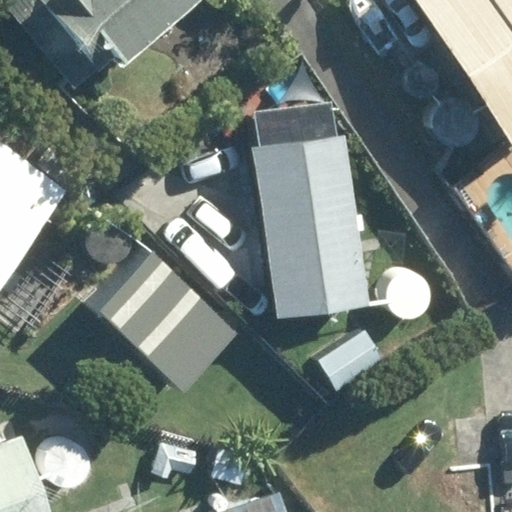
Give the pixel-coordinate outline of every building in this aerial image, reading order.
[(5,0),(69,75),(114,37),(118,43),(169,0),(5,0)] [(511,0),(424,0),(508,132),(511,128),(511,0)] [(340,126),(250,137),(272,303),(362,292),(340,126)] [(22,269),(6,259),(60,180),(71,187),(84,170),(42,141),(33,156),(0,133),(0,287),(6,291),(22,269)] [(137,244),(83,298),(170,385),(224,332),(137,244)] [(255,248),(216,251),(217,288),(256,285),(255,248)] [(392,309),(366,324),(379,344),(405,328),(392,309)] [(0,511),(45,511),(16,422),(0,426),(0,511)] [(209,471),(237,477),(244,451),(217,443),(209,471)] [(281,511),(274,488),(218,504),(220,511),(281,511)]
